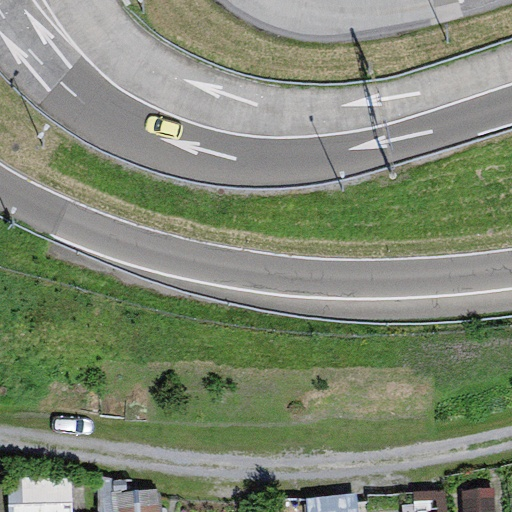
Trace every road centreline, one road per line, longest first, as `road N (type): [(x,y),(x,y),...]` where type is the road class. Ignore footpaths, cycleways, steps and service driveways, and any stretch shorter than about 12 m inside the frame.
road 1 (motorway): [(511,114),(402,147),(295,163),(207,157),(127,123),(73,84),(3,0)]
road 2 (motorway): [(0,182),(72,219),(250,267),(336,279),(511,271)]
road 3 (track): [(0,435),(377,467),(511,436)]
